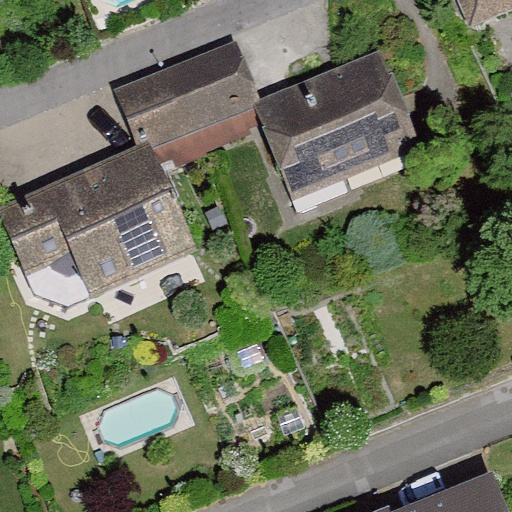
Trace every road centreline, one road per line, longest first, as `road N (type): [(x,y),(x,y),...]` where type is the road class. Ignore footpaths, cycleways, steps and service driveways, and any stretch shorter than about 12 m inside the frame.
road 1 (residential): [(269,0),(0,109)]
road 2 (residential): [(265,511),(511,409)]
